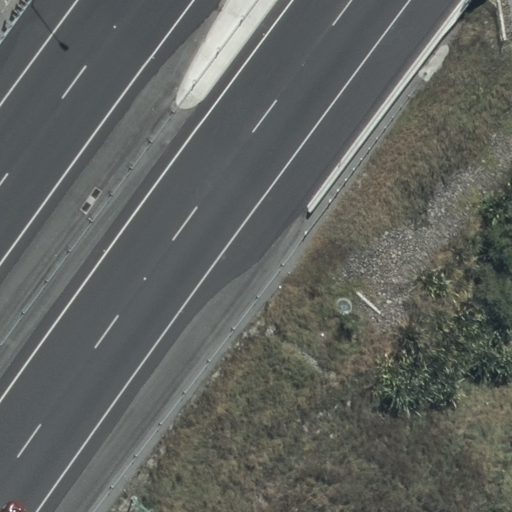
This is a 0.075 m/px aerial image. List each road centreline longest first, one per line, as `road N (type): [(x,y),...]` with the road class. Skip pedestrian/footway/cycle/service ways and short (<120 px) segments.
road 1 (motorway): [(348,0),(0,481)]
road 2 (motorway): [(0,183),(133,0)]
